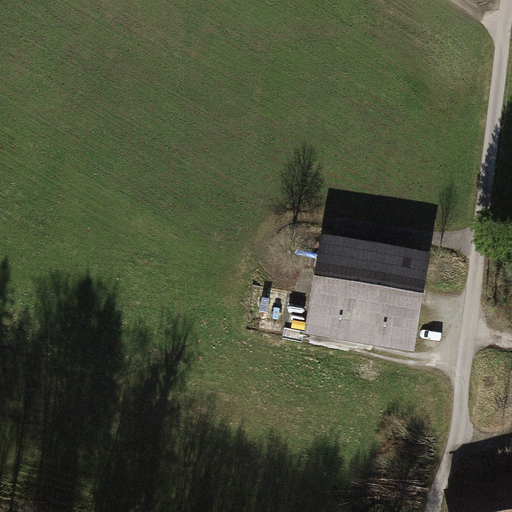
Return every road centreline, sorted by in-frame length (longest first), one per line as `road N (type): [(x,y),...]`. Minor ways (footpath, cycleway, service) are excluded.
road 1 (track): [(434,511),(457,437),(509,0)]
road 2 (track): [(479,246),(293,219),(275,228),(266,250),(274,267),(299,281)]
road 3 (track): [(465,366),(308,338)]
